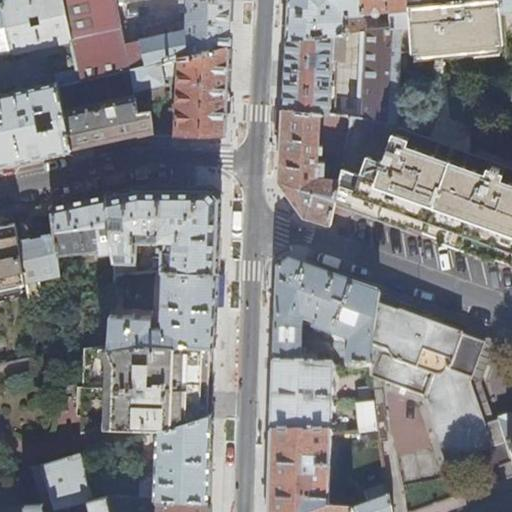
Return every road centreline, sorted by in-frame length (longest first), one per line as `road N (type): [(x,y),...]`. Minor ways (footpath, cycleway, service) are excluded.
road 1 (secondary): [(251,215),(243,511)]
road 2 (residential): [(511,314),(251,215)]
road 3 (residential): [(0,187),(129,158),(254,161)]
road 4 (secondary): [(263,0),(254,161)]
